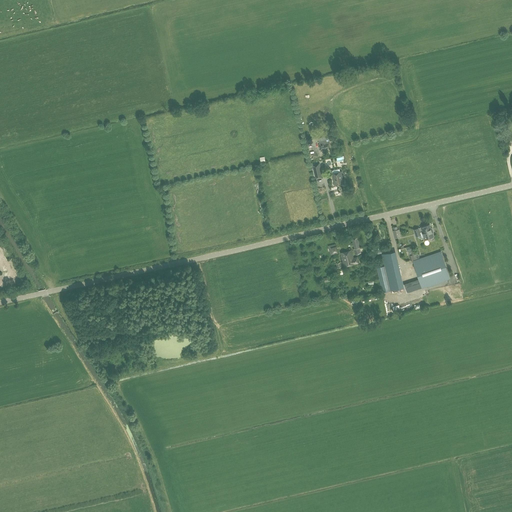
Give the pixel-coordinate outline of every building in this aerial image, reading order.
[(320,144),(319,145),(321,150),(330,147),(329,143),(328,139),(319,141),(320,144)] [(321,173),(319,163),(313,165),(315,173),(315,174),(321,173)] [(341,171),(332,173),(335,184),(343,182),(341,171)] [(421,227),(419,228),(418,228),(414,230),(416,236),(421,234),(420,232),(422,231),(424,236),(423,237),(424,241),(428,239),(427,238),(434,236),(432,232),(433,232),(432,228),(431,228),(430,224),(421,227)] [(352,239),(354,249),(359,247),(360,247),(357,238),(352,239)] [(338,253),(335,244),(328,246),(331,255),(338,253)] [(344,266),(346,266),(354,264),(355,264),(359,262),(357,257),(354,258),(351,249),(341,252),(344,266)] [(382,254),(385,266),(396,263),(397,263),(394,251),(382,254)] [(412,251),(408,252),(410,260),(419,258),(418,253),(413,254),(412,251)] [(419,279),(422,287),(450,278),(441,252),(441,251),(413,260),(413,262),(419,279)] [(396,263),(385,266),(390,290),(402,288),(396,263)] [(390,290),(385,266),(377,268),(382,292),(390,290)] [(407,293),(422,287),(419,279),(404,284),(407,293)]
